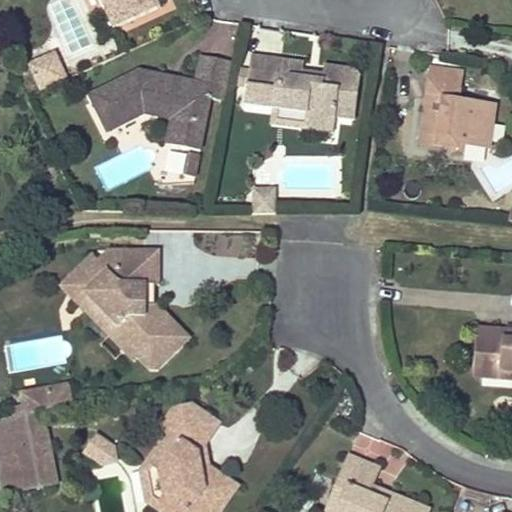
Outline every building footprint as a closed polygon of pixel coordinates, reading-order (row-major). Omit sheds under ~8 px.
[(101,0),(114,28),(162,7),(158,0),(101,0)] [(61,53),(32,66),(38,79),(66,66),(61,53)] [(305,63),(253,56),(248,89),(275,94),(273,112),(306,117),(305,133),(334,136),(336,120),(355,122),(361,79),(354,70),(325,66),(324,75),(304,71),(305,63)] [(140,79),(95,99),(110,134),(143,119),(151,120),(152,114),(179,119),(173,148),(202,154),(209,124),(203,123),(208,101),(228,105),(236,65),(203,59),(198,84),(181,80),(179,87),(152,82),(144,86),(140,79)] [(38,79),(43,92),(72,79),(66,66),(38,79)] [(181,80),(152,74),(140,79),(144,86),(152,82),(179,87),(181,80)] [(434,74),(433,85),(460,89),(461,78),(434,74)] [(460,89),(433,85),(426,149),(443,150),(444,144),(461,146),(489,149),(495,110),(458,107),(460,89)] [(306,117),(273,112),(271,128),(305,133),(306,117)] [(170,123),(165,147),(173,148),(179,119),(152,114),(151,120),(170,123)] [(461,146),(444,144),(443,150),(461,153),(461,146)] [(201,160),(190,158),(184,180),(196,182),(201,160)] [(253,188),(253,213),(276,212),(275,188),(253,188)] [(160,252),(110,251),(98,261),(92,256),(71,276),(87,292),(83,296),(96,309),(88,316),(108,337),(123,354),(132,364),(137,360),(149,373),(160,372),(191,341),(158,305),(152,305),(144,305),(145,285),(153,286),(159,286),(160,252)] [(71,276),(60,286),(88,316),(96,309),(83,296),(87,292),(71,276)] [(152,305),(153,286),(145,285),(144,305),(152,305)] [(99,346),(114,362),(123,354),(108,337),(99,346)] [(511,341),(473,337),(472,345),(510,349),(511,348),(511,346),(511,341)] [(511,346),(511,348),(510,349),(472,345),(468,379),(511,384),(511,346)] [(73,386),(19,397),(22,408),(13,410),(15,420),(36,416),(77,409),(73,386)] [(19,397),(11,398),(13,410),(22,408),(19,397)] [(167,436),(146,466),(162,478),(164,494),(154,509),(157,511),(221,511),(238,488),(208,468),(199,469),(197,458),(205,448),(220,426),(193,407),(173,410),(159,431),(167,436)] [(25,492),(46,487),(34,429),(36,426),(38,423),(36,416),(15,420),(18,440),(15,440),(25,492)] [(59,485),(49,435),(36,426),(34,429),(46,487),(59,485)] [(112,450),(95,438),(84,456),(101,468),(115,465),(112,450)] [(205,448),(197,458),(199,469),(208,468),(205,448)] [(348,458),(331,501),(341,505),(337,511),(429,511),(392,497),(387,507),(369,499),(373,490),(380,472),(348,458)] [(140,475),(145,503),(154,509),(164,494),(162,478),(146,466),(140,475)] [(387,507),(392,497),(373,490),(369,499),(387,507)] [(337,511),(341,505),(331,501),(326,511),(337,511)]
